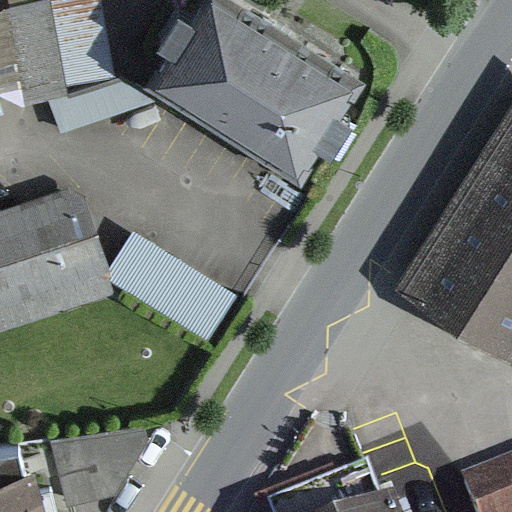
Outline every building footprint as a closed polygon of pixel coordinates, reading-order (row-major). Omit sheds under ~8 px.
[(0,0),(0,94),(11,92),(0,49),(0,0)] [(343,80),(202,0),(198,0),(144,95),(287,177),(343,80)] [(511,134),(403,308),(503,371),(511,356),(511,134)] [(82,202),(0,226),(0,313),(106,282),(82,202)] [(230,300),(132,247),(110,288),(207,341),(230,300)] [(290,451),(303,484),(369,458),(356,425),(290,451)] [(28,511),(21,454),(0,456),(0,511),(28,511)] [(511,511),(511,469),(458,488),(466,511),(511,511)] [(371,511),(362,484),(276,511),(371,511)]
